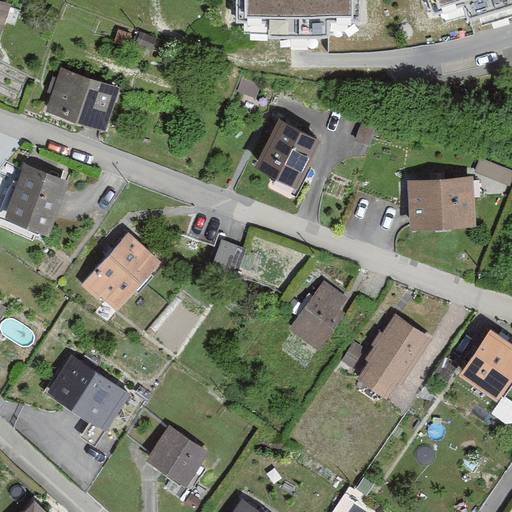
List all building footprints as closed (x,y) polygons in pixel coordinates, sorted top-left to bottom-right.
[(0,0),(0,34),(12,0),(10,0),(0,0)] [(237,0),(237,34),(331,35),(362,36),(362,0),(237,0)] [(429,0),(436,20),(468,9),(497,0),(429,0)] [(131,38),(117,37),(116,51),(130,53),(131,38)] [(117,92),(57,70),(42,112),(102,134),(117,92)] [(294,128),(271,170),(315,193),(338,152),(294,128)] [(511,167),(493,160),(488,173),(511,181),(511,167)] [(60,180),(20,166),(3,216),(43,230),(60,180)] [(470,184),(407,188),(409,238),(473,235),(470,184)] [(127,236),(80,287),(110,314),(157,264),(127,236)] [(248,255),(222,245),(212,271),(239,281),(248,255)] [(326,287),(292,332),(320,353),(354,308),(326,287)] [(0,305),(0,330),(12,313),(0,305)] [(434,345),(396,320),(384,338),(382,336),(372,350),(375,352),(366,365),(405,390),(434,345)] [(511,388),(511,343),(499,334),(467,379),(502,403),(511,388)] [(138,392),(80,357),(59,391),(116,427),(138,392)] [(192,486),(212,450),(173,428),(152,463),(192,486)] [(195,511),(200,506),(190,499),(184,507),(189,511),(195,511)] [(49,511),(38,500),(25,511),(49,511)]
